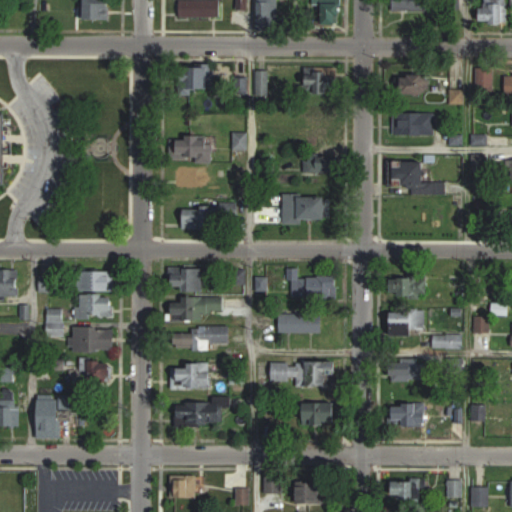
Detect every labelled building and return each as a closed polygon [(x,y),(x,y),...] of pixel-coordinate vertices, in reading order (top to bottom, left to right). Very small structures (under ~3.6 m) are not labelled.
[(113,0),(89,0),(89,18),(113,18),(113,0)] [(222,0),(181,0),(182,17),(223,17),(222,0)] [(260,0),(261,26),(274,26),(273,0),(260,0)] [(394,0),(395,12),(433,12),(432,0),(394,0)] [(509,0),(483,0),(483,23),(509,23),(509,0)] [(343,22),(343,3),(325,2),(325,22),(343,22)] [(203,88),(227,88),(227,66),(203,66),(203,88)] [(495,67),(478,67),(478,94),(495,94),(495,67)] [(272,97),(272,70),(258,70),(258,97),(272,97)] [(406,96),(431,96),(431,74),(406,74),(406,96)] [(313,119),(341,119),(341,102),(313,102),(313,119)] [(415,112),(415,134),(437,134),(437,112),(415,112)] [(234,149),(249,149),(249,132),(234,132),(234,149)] [(215,136),(174,136),(174,160),(215,160),(215,136)] [(428,160),(395,160),(395,185),(428,185),(428,160)] [(220,166),(220,176),(232,176),(232,166),(220,166)] [(209,167),(178,167),(178,186),(209,186),(209,167)] [(333,221),(333,195),(286,195),(286,221),(333,221)] [(439,222),(439,197),(396,197),(396,222),(439,222)] [(184,228),(239,228),(239,205),(184,205),(184,228)] [(171,268),(171,291),(206,291),(206,268),(171,268)] [(248,268),(234,268),(234,284),(248,284),(248,268)] [(302,268),(287,268),(287,277),(277,277),(277,297),(302,297),(302,268)] [(0,269),(0,297),(21,297),(21,269),(0,269)] [(118,271),(85,271),(85,291),(117,291),(118,271)] [(311,275),(311,299),(338,299),(338,275),(311,275)] [(397,295),(429,295),(429,275),(397,275),(397,295)] [(56,292),(56,277),(40,277),(40,292),(56,292)] [(116,318),(116,295),(83,295),(83,307),(77,307),(77,318),(116,318)] [(173,296),(173,320),(205,320),(205,311),(226,311),(226,296),(173,296)] [(426,334),(426,311),(393,311),(393,334),(426,334)] [(327,332),(327,314),(281,314),(281,332),(327,332)] [(492,316),(477,316),(477,331),(492,331),(492,316)] [(117,351),(117,326),(74,327),(74,351),(117,351)] [(212,349),(212,343),(231,343),(231,326),(177,326),(177,349),(212,349)] [(436,348),(466,348),(466,333),(436,333),(436,348)] [(83,385),(113,385),(113,360),(83,360),(83,385)] [(340,362),(273,362),(273,381),(297,381),(297,386),(329,386),(329,373),(340,373),(340,362)] [(174,389),(214,388),(213,363),(173,364),(174,389)] [(0,389),(0,426),(22,427),(22,389),(0,389)] [(64,439),(64,408),(74,408),(74,395),(39,395),(39,439),(64,439)] [(179,427),(227,427),(227,408),(234,408),(234,398),(179,398),(179,427)] [(429,402),(395,402),(395,425),(429,425),(429,402)] [(305,425),(341,425),(341,403),(305,403),(305,425)] [(200,476),(173,476),(173,498),(200,498),(200,476)] [(285,476),(267,476),(267,493),(285,493),(285,476)] [(425,480),(393,480),(393,500),(425,500),(425,480)] [(464,480),(451,480),(451,496),(464,496),(464,480)] [(327,486),(300,486),(300,504),(327,504),(327,486)] [(474,506),(492,506),(492,486),(474,486),(474,506)] [(238,504),(252,504),(252,488),(238,488),(238,504)]
